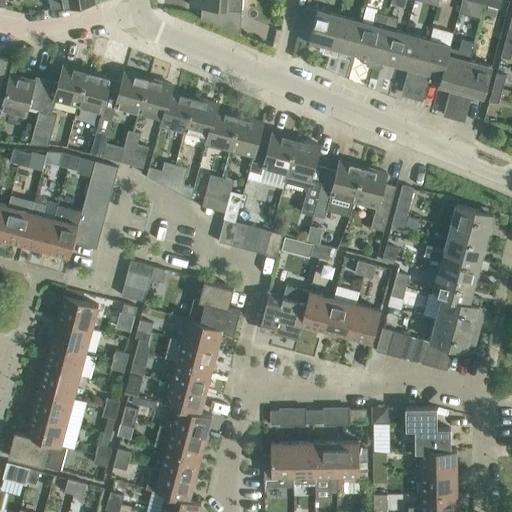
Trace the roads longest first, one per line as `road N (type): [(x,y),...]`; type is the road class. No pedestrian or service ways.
road 1 (residential): [(511,173),(276,79)]
road 2 (residential): [(253,387),(460,389),(475,396)]
road 3 (residential): [(276,79),(161,32),(143,9)]
road 4 (residential): [(143,9),(24,30),(0,23)]
road 5 (residential): [(231,511),(230,468),(253,387)]
